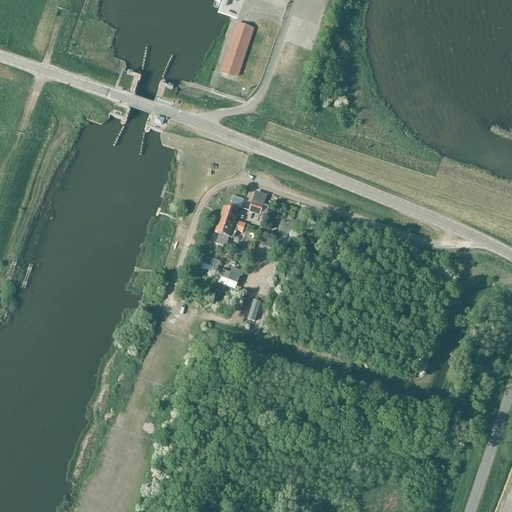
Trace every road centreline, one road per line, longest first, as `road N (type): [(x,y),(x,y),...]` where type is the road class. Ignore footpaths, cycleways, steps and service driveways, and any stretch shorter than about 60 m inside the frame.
road 1 (unclassified): [(511,254),(0,55)]
road 2 (unclassified): [(468,511),(511,383)]
